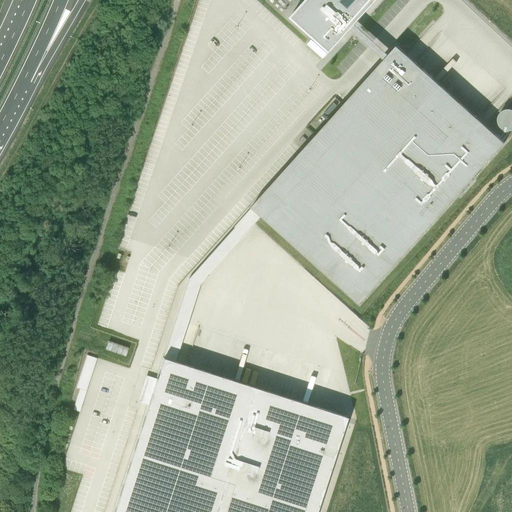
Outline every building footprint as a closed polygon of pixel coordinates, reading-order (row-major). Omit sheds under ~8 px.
[(307,0),(292,17),(330,51),(350,29),(355,24),(376,0),(307,0)] [(360,304),(505,142),(397,45),(389,54),(355,24),(350,29),(384,59),(252,207),(259,213),(262,216),(360,304)] [(148,377),(146,384),(145,384),(144,384),(143,385),(142,386),(143,387),(143,389),(144,389),(140,401),(148,403),(148,405),(113,511),(315,511),(347,416),(175,361),(179,351),(200,285),(255,223),(256,222),(257,221),(262,216),(259,213),(252,207),(247,213),(189,278),(163,357),(156,378),(156,380),(148,377)] [(128,348),(108,341),(105,350),(125,356),(128,348)] [(93,373),(98,356),(90,354),(85,370),(93,373)] [(79,398),(75,408),(80,410),(84,399),(79,398)]
